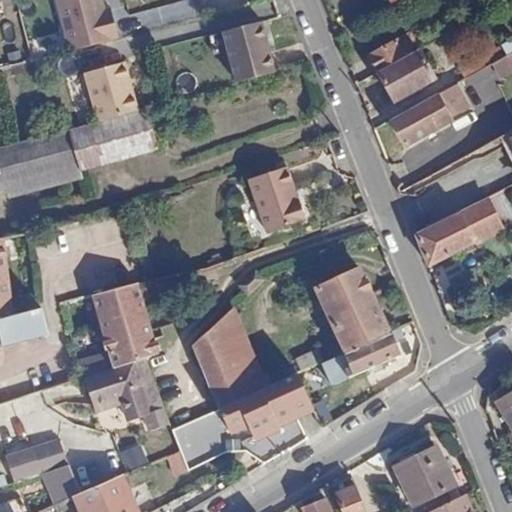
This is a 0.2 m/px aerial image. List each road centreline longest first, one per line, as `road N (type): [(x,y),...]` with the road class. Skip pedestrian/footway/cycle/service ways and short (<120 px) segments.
road 1 (residential): [(308,0),(457,376)]
road 2 (residential): [(242,511),(457,376)]
road 3 (residential): [(504,511),(457,376)]
